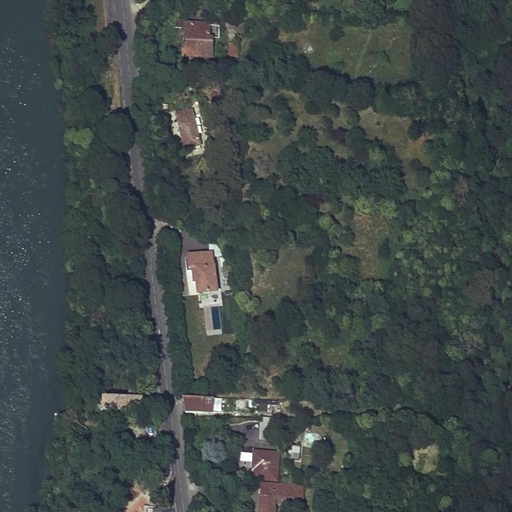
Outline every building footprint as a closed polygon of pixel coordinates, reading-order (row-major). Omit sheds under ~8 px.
[(208,26),(186,26),(186,46),(183,46),(183,56),(211,55),(211,38),(208,38),(208,26)] [(238,43),(228,43),(228,57),(238,57),(238,43)] [(159,61),(147,62),(147,71),(159,70),(159,61)] [(198,144),(189,109),(174,113),(183,148),(198,144)] [(186,222),(188,210),(175,208),(174,220),(186,222)] [(211,253),(186,257),(187,269),(191,269),(192,280),(195,280),(197,294),(216,290),(211,253)] [(140,388),(129,388),(128,398),(140,398),(140,388)] [(123,398),(103,397),(102,410),(140,411),(140,398),(128,398),(123,398)] [(213,400),(183,400),(185,413),(213,414),(213,400)] [(345,416),(345,401),(321,401),(322,416),(345,416)] [(270,441),(271,429),(259,428),(258,440),(270,441)] [(301,448),(288,449),(288,460),(298,460),(298,453),(301,453),(301,448)] [(278,455),(253,454),(252,466),(255,466),(255,481),(277,482),(278,455)] [(303,511),(305,487),(263,486),(261,511),(276,511),(277,501),(296,501),(295,511),(303,511)]
